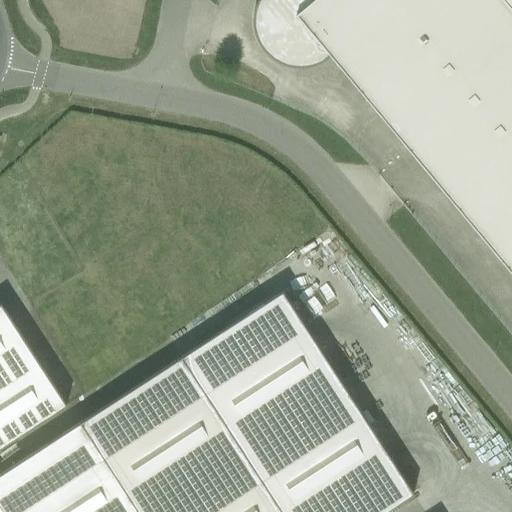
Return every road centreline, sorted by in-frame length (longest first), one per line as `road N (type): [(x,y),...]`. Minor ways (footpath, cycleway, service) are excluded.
road 1 (unclassified): [(155,99),(215,105),(274,128),(324,171),(511,391)]
road 2 (unclassified): [(1,66),(155,99)]
